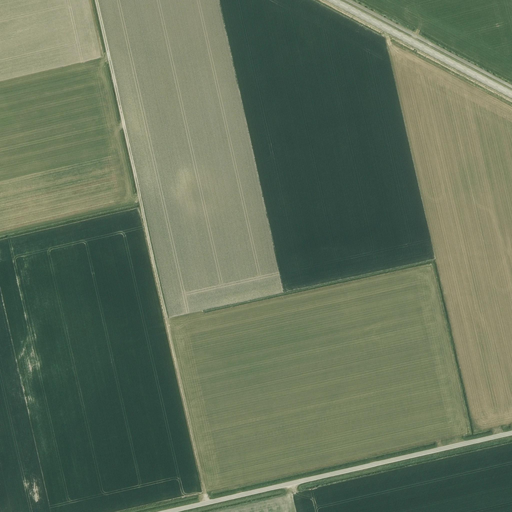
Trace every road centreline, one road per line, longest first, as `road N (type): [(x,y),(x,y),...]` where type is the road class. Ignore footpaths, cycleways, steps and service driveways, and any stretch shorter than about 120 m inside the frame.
road 1 (unclassified): [(173,511),(511,434)]
road 2 (track): [(166,321),(96,0)]
road 3 (tertiary): [(511,95),(330,0)]
